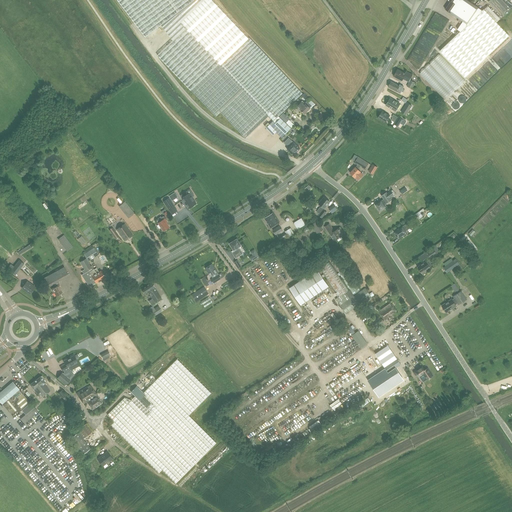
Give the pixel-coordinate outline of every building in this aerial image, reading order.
[(117,0),(146,37),(162,25),(173,40),(158,55),(216,116),(220,112),(245,138),(269,116),(273,121),(270,124),(271,126),(273,127),(273,126),(275,124),(280,118),(278,116),(302,93),(250,37),(249,37),(248,36),(213,0),(117,0)] [(450,2),(445,9),(450,13),(456,17),(463,21),(463,22),(467,24),(482,10),(466,0),(449,0),(451,1),(450,2)] [(488,6),(484,9),(496,22),(500,19),(488,6)] [(460,31),(440,51),(465,77),(509,35),(496,22),(484,9),(483,10),(482,10),(467,24),(460,31)] [(397,69),(394,76),(402,80),(403,78),(409,81),(410,80),(412,75),(406,72),(405,73),(397,69)] [(409,82),(407,86),(412,89),(415,83),(410,80),(409,81),(409,82)] [(391,81),(388,87),(396,91),(400,93),(401,91),(403,92),(404,89),(402,88),(403,86),(400,84),(399,86),(391,81)] [(390,98),(386,105),(395,111),(400,104),(390,98)] [(302,101),(297,106),(305,113),(310,107),(312,105),(307,101),(305,103),(302,101)] [(407,102),(401,112),(406,115),(412,105),(407,102)] [(382,111),(378,118),(385,122),(389,115),(382,111)] [(283,113),(280,116),(286,123),(289,120),(290,119),(287,117),(288,116),(287,114),(285,115),(283,113)] [(393,117),(391,120),(395,122),(393,124),(394,124),(393,125),(397,127),(398,126),(400,123),(404,125),(406,122),(398,116),(398,117),(396,119),(393,117)] [(280,118),(275,124),(285,134),(291,128),(281,118),(280,118)] [(270,124),(266,127),(273,135),(276,132),(277,131),(273,127),(271,126),(270,124)] [(292,140),(287,145),(289,148),(287,150),(294,156),(297,153),(296,152),(300,148),(292,140)] [(353,170),(350,173),(355,177),(355,176),(358,179),(363,175),(359,172),(360,171),(358,169),(360,166),(364,169),(368,163),(358,157),(354,163),(357,165),(355,167),(352,169),(353,170)] [(380,200),(375,204),(380,211),(385,207),(384,207),(386,206),(385,204),(391,199),(390,197),(394,195),(391,190),(387,193),(386,192),(382,195),(384,199),(381,201),(380,200)] [(184,193),(180,196),(182,198),(184,202),(183,202),(185,205),(186,205),(188,208),(196,203),(192,197),(194,196),(192,192),(186,196),(184,193)] [(318,209),(316,212),(320,215),(319,216),(322,218),(326,212),(323,210),(326,205),(328,201),(326,199),(324,197),(323,198),(323,197),(318,204),(321,206),(318,209)] [(169,198),(163,202),(169,211),(175,207),(169,198)] [(125,202),(120,206),(129,216),(133,213),(125,202)] [(273,212),(264,218),(271,227),(279,222),(273,212)] [(159,219),(157,220),(159,223),(158,223),(163,230),(169,226),(166,222),(167,221),(165,219),(165,218),(164,217),(163,216),(161,218),(161,216),(158,218),(159,219)] [(301,217),(294,223),(295,225),(298,229),(305,224),(301,217)] [(315,222),(311,225),(317,234),(321,231),(315,222)] [(407,223),(394,232),(398,238),(406,232),(405,231),(410,228),(407,223)] [(124,224),(116,229),(125,241),(133,235),(124,224)] [(329,224),(325,227),(334,240),(344,234),(340,227),(334,231),(329,224)] [(279,226),(273,230),(276,235),(282,231),(279,226)] [(112,228),(109,230),(116,239),(119,237),(112,228)] [(291,228),(285,232),(288,237),(294,233),(291,228)] [(285,233),(278,237),(281,241),(287,237),(285,233)] [(64,235),(58,239),(67,251),(73,247),(64,235)] [(290,237),(281,243),(284,249),(294,243),(290,237)] [(232,241),(230,243),(234,250),(231,251),(236,258),(243,254),(240,249),(242,247),(241,245),(237,239),(233,241),(232,241)] [(467,242),(465,244),(474,256),(478,253),(468,241),(467,242)] [(19,253),(29,247),(27,244),(17,250),(19,253)] [(435,246),(427,252),(431,258),(440,252),(435,246)] [(94,248),(84,255),(89,261),(98,255),(94,248)] [(330,261),(319,268),(339,299),(337,300),(346,313),(371,297),(363,286),(359,289),(346,271),(338,258),(332,262),(338,273),(330,261)] [(85,259),(80,262),(85,269),(82,271),(83,274),(82,275),(85,280),(90,286),(96,283),(89,272),(89,271),(87,269),(90,267),(85,259)] [(456,259),(443,267),(447,273),(459,264),(456,259)] [(474,259),(468,266),(471,269),(478,262),(474,259)] [(10,264),(7,269),(15,276),(24,264),(19,260),(14,267),(10,264)] [(426,261),(418,267),(421,272),(423,275),(428,270),(427,268),(429,267),(431,265),(429,261),(426,262),(426,261)] [(212,264),(205,268),(211,277),(211,276),(217,272),(212,264)] [(45,277),(44,278),(48,287),(50,286),(53,284),(55,287),(51,289),(53,293),(54,292),(56,296),(61,293),(62,292),(60,288),(58,285),(57,282),(69,275),(64,267),(59,270),(58,268),(55,270),(56,271),(45,277)] [(89,272),(96,283),(105,277),(103,273),(102,271),(101,270),(99,272),(96,268),(89,272)] [(317,270),(290,288),(300,304),(327,286),(317,270)] [(213,278),(210,280),(211,281),(213,284),(221,278),(219,274),(217,272),(211,276),(213,278)] [(27,281),(21,288),(30,295),(35,287),(27,281)] [(151,283),(141,289),(144,294),(145,293),(146,294),(148,293),(152,299),(149,301),(152,305),(161,299),(151,283)] [(204,287),(192,295),(196,301),(208,294),(204,287)] [(451,299),(442,305),(446,312),(456,306),(455,305),(457,303),(458,305),(467,299),(461,291),(453,296),(454,298),(452,300),(451,299)] [(209,297),(201,301),(204,307),(212,302),(209,297)] [(390,304),(379,311),(385,319),(387,317),(389,320),(392,317),(391,315),(395,312),(390,304)] [(368,309),(362,311),(367,320),(372,317),(368,309)] [(358,331),(353,335),(361,347),(367,344),(358,331)] [(78,348),(83,345),(80,340),(75,344),(78,348)] [(385,368),(367,380),(379,397),(404,380),(395,367),(400,364),(388,345),(375,354),(385,368)] [(108,350),(100,354),(103,361),(109,358),(109,356),(110,355),(108,350)] [(62,372),(57,378),(65,385),(70,379),(69,378),(73,374),(69,371),(70,370),(69,366),(77,362),(76,360),(78,359),(79,358),(79,357),(78,355),(77,354),(76,354),(74,355),(64,361),(65,364),(60,367),(63,371),(64,372),(63,373),(62,372)] [(124,397),(107,415),(113,422),(110,425),(158,473),(161,470),(175,483),(216,443),(188,415),(211,393),(176,358),(143,393),(136,386),(130,392),(132,394),(135,396),(131,400),(124,397)] [(416,370),(414,372),(416,375),(421,383),(427,379),(432,375),(427,368),(426,369),(426,368),(424,369),(423,367),(417,371),(416,370)] [(40,376),(36,380),(43,389),(46,393),(50,390),(44,383),(45,382),(42,378),(43,378),(41,375),(40,376)] [(36,380),(30,385),(37,394),(39,392),(43,397),(46,393),(43,389),(36,380)] [(13,382),(0,392),(0,401),(13,417),(30,403),(13,382)] [(89,385),(76,393),(83,404),(87,401),(88,402),(97,395),(89,385)] [(88,402),(87,402),(92,409),(102,402),(97,395),(88,402)] [(34,407),(20,419),(24,424),(38,412),(34,407)] [(80,410),(75,413),(80,421),(85,418),(80,410)] [(85,424),(77,430),(83,438),(92,432),(85,424)] [(77,432),(71,437),(83,454),(90,448),(77,432)] [(107,452),(97,459),(103,466),(112,458),(107,452)] [(93,453),(87,458),(89,462),(96,457),(93,453)]
